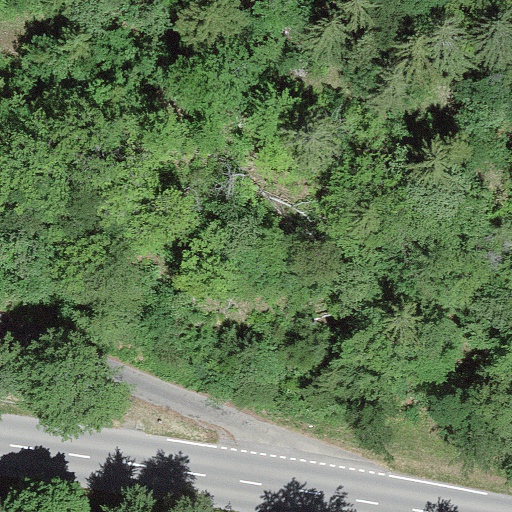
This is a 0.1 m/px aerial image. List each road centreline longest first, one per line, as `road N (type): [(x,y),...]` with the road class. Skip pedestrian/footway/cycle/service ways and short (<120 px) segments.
road 1 (track): [(420,511),(243,424),(0,323)]
road 2 (secondary): [(425,511),(0,444)]
